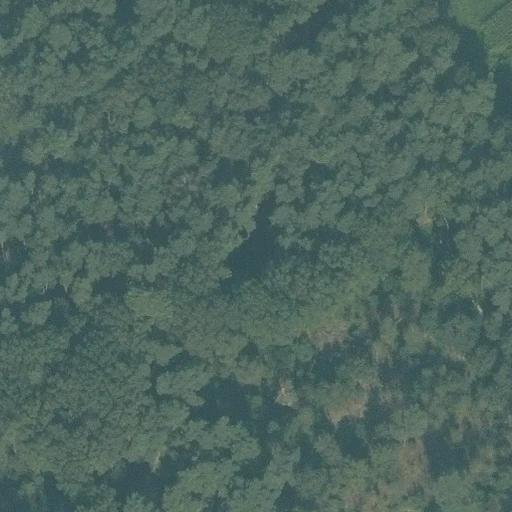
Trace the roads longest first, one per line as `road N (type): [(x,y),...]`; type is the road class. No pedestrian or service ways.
road 1 (track): [(0,392),(176,301),(430,224),(511,148)]
road 2 (track): [(0,149),(108,256),(176,301)]
road 3 (track): [(511,138),(422,0)]
road 4 (track): [(430,224),(511,348)]
